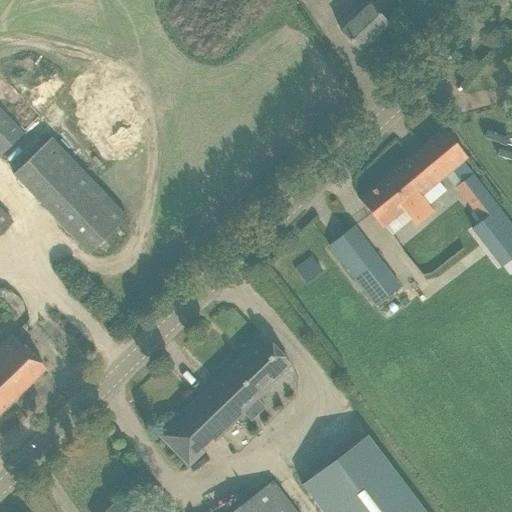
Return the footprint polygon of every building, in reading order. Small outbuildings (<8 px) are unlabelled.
[(364,1),(363,2),(354,11),(357,14),(339,31),(359,51),(387,24),(365,2),(364,1)] [(0,153),(22,133),(0,110),(0,153)] [(454,188),(480,222),(470,229),(499,267),(511,257),(511,225),(472,174),(462,161),(466,158),(442,130),(358,200),(382,228),(402,211),(415,226),(433,212),(420,196),(445,175),(454,188)] [(12,174),(88,254),(126,218),(50,138),(12,174)] [(328,245),(362,290),(387,271),(352,226),(328,245)] [(294,269),(305,283),(321,271),(310,257),(294,269)] [(387,271),(362,290),(375,307),(399,288),(387,271)] [(0,346),(0,410),(44,369),(12,335),(0,346)] [(270,383),(289,365),(263,338),(229,370),(227,368),(183,412),(186,415),(176,425),(173,421),(158,436),(187,467),(203,452),(199,448),(209,438),(213,442),(272,385),(270,383)] [(423,511),(365,435),(300,484),(321,511),(423,511)] [(230,511),(296,511),(274,483),(271,482),(230,511)] [(127,511),(117,500),(104,511),(127,511)]
